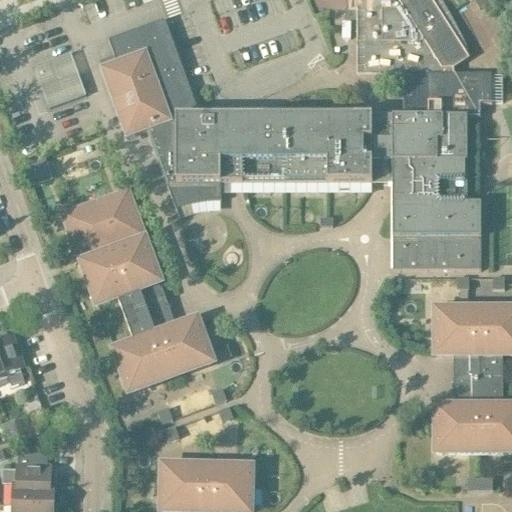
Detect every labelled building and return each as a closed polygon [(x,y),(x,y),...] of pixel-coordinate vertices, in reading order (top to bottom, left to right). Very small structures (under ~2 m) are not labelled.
[(382,120),(382,187),(392,187),(392,273),(480,273),(480,206),(467,206),(467,121),(480,121),(480,76),(453,76),(453,71),(469,61),(429,0),(348,0),(349,14),(356,14),(356,79),(402,79),(402,120),(382,120)] [(221,205),(221,187),(372,186),(382,187),(382,120),(264,120),(230,120),(233,113),(218,113),(220,120),(200,120),(164,22),(108,43),(117,66),(101,71),(126,141),(146,134),(179,223),(180,222),(177,212),(198,207),(221,205)] [(40,82),(51,78),(47,67),(36,71),(40,82)] [(51,182),(72,175),(70,167),(77,164),(79,160),(76,152),(44,164),(51,182)] [(142,243),(141,239),(142,238),(127,195),(64,218),(80,261),(83,260),(85,264),(81,266),(97,308),(117,301),(134,346),(113,354),(129,396),(212,366),(196,323),(176,331),(174,324),(170,325),(168,320),(172,319),(161,290),(160,291),(158,286),(160,285),(144,243),(142,243)] [(511,410),(502,410),(502,358),(511,358),(511,313),(435,313),(435,359),(459,358),(459,364),(457,364),(457,405),(459,405),(459,411),(436,411),(436,456),(511,455),(511,410)] [(0,382),(7,380),(11,391),(24,386),(6,334),(5,335),(7,341),(0,342),(0,382)] [(211,396),(208,389),(166,404),(168,412),(160,415),(158,419),(161,427),(226,404),(223,395),(219,393),(211,396)] [(182,448),(224,433),(221,425),(229,422),(231,418),(228,410),(164,433),(167,442),(171,444),(179,441),(182,448)] [(9,441),(20,437),(17,430),(7,434),(9,441)] [(2,473),(2,487),(13,487),(12,508),(6,508),(12,509),(53,510),(54,487),(50,487),(51,475),(57,475),(57,474),(46,474),(46,458),(18,458),(18,473),(2,473)] [(249,511),(251,471),(162,469),(161,511),(249,511)] [(417,491),(436,491),(436,480),(417,480),(417,491)] [(468,493),(491,493),(491,484),(488,481),(471,481),(468,484),(468,493)] [(379,511),(391,511),(389,502),(377,505),(379,511)]
